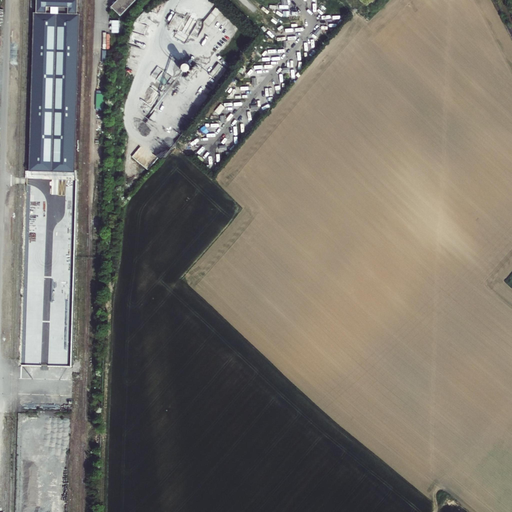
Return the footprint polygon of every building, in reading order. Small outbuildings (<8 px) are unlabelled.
[(37,0),(37,10),(35,10),(32,128),(32,169),(70,170),(77,170),(80,11),(78,11),(77,0),(37,0)] [(116,0),(110,7),(120,16),(135,0),(116,0)] [(319,28),(314,33),(318,37),(323,31),(319,28)] [(221,104),(215,111),(219,115),(225,108),(221,104)] [(58,357),(73,357),(75,236),(71,236),(71,225),(35,225),(35,235),(30,235),(28,356),(43,357),(58,357)] [(58,357),(43,357),(43,365),(58,365),(58,357)] [(40,511),(66,511),(69,418),(55,418),(55,410),(38,410),(37,418),(22,417),(20,511),(40,511)]
